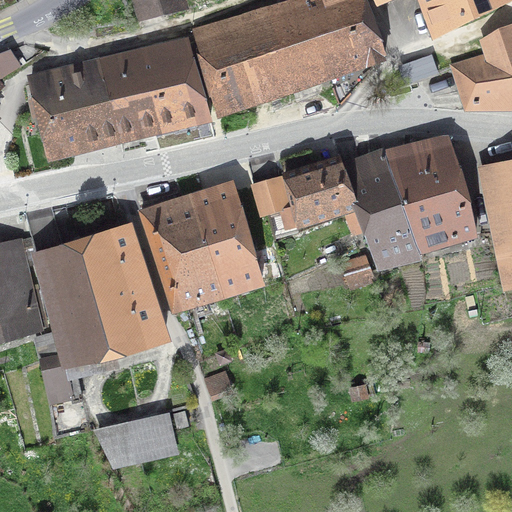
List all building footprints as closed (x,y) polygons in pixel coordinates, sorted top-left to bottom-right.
[(134,0),(140,20),(186,9),(183,0),(134,0)] [(304,0),(301,0),(195,36),(218,114),(328,76),(304,0)] [(304,0),(328,76),(384,57),(373,22),(363,0),(304,0)] [(422,0),(435,32),(472,14),(466,0),(422,0)] [(466,0),(472,14),(500,0),(466,0)] [(467,106),(482,105),(511,104),(511,26),(499,31),(483,41),(488,56),(455,68),(467,106)] [(187,43),(102,63),(120,139),(210,118),(187,43)] [(0,53),(0,75),(2,78),(21,66),(10,50),(0,53)] [(437,73),(431,55),(403,65),(409,82),(437,73)] [(48,157),(120,139),(102,63),(30,80),(48,157)] [(475,234),(448,139),(386,156),(420,256),(423,255),(422,250),(475,234)] [(309,153),(281,161),(292,207),(268,214),(272,232),(355,206),(342,169),(338,158),(338,160),(313,168),(309,153)] [(386,156),(342,169),(355,206),(356,211),(347,215),(355,234),(363,231),(377,266),(420,256),(386,156)] [(509,284),(511,283),(511,160),(483,167),(509,284)] [(253,251),(233,182),(192,196),(222,294),(280,276),(272,246),(253,251)] [(282,184),(268,188),(275,210),(289,206),(282,184)] [(261,214),(275,210),(268,188),(254,192),(261,214)] [(192,196),(141,212),(172,309),(222,294),(192,196)] [(56,332),(62,355),(40,360),(50,402),(79,395),(73,372),(115,362),(113,351),(164,337),(130,227),(35,253),(56,332)] [(19,241),(0,244),(0,341),(40,330),(19,241)] [(364,275),(358,261),(342,267),(350,289),(370,282),(367,274),(364,275)] [(62,355),(56,332),(36,338),(40,360),(62,355)] [(225,372),(204,380),(210,396),(231,388),(225,372)] [(173,414),(177,428),(188,426),(184,411),(173,414)] [(174,451),(168,421),(97,436),(111,465),(174,451)]
